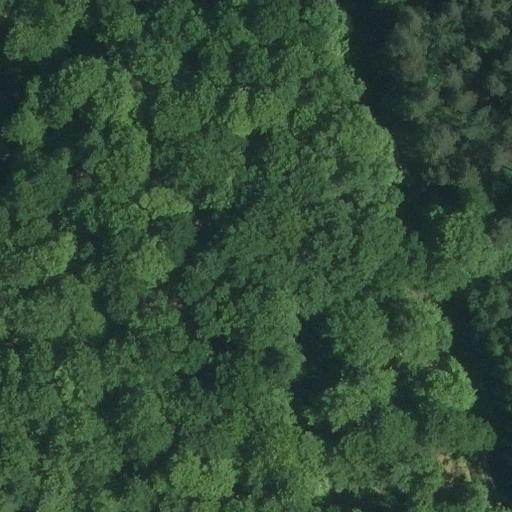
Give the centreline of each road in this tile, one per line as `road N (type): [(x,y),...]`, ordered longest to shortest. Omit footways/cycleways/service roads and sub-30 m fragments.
road 1 (track): [(421,299),(0,452)]
road 2 (track): [(321,0),(421,299)]
road 3 (track): [(421,299),(495,511)]
